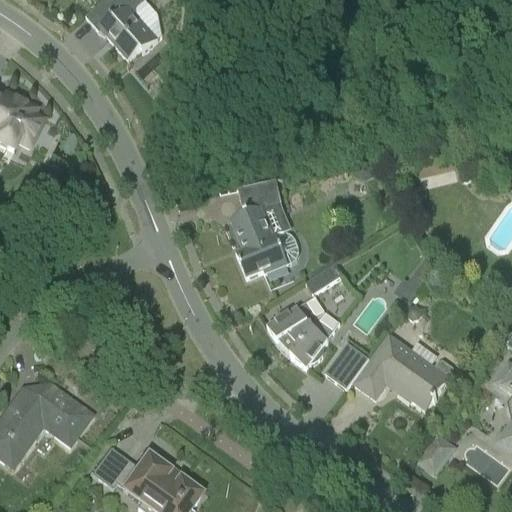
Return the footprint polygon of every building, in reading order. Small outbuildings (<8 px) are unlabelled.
[(109,0),(84,23),(98,38),(101,36),(127,66),(139,55),(142,59),(143,58),(157,46),(143,30),(135,21),(135,14),(143,7),(145,6),(143,4),(139,0),(109,0)] [(0,155),(4,157),(6,153),(12,156),(16,147),(28,153),(31,146),(33,147),(40,133),(38,132),(41,125),(31,120),(34,115),(12,104),(0,98),(0,155)] [(367,166),(349,175),(352,184),(363,188),(375,183),(367,166)] [(275,185),(236,194),(242,220),(229,225),(239,249),(242,247),(245,255),(235,259),(245,284),(262,277),(263,280),(288,270),(293,266),(296,261),(296,254),(294,247),(289,242),(283,239),(277,239),(271,241),(260,214),(267,211),(280,208),(275,185)] [(422,265),(406,288),(417,295),(433,273),(422,265)] [(310,285),(304,289),(312,301),(342,281),(335,270),(333,267),(308,282),(310,285)] [(323,352),(327,346),(340,329),(324,318),(314,302),(266,333),(277,350),(289,363),(306,375),(310,370),(312,369),(314,368),(316,367),(318,365),(321,361),(322,358),(323,352)] [(407,312),(404,317),(405,322),(410,326),(417,325),(420,320),(420,315),(414,311),(407,312)] [(511,336),(503,349),(511,355),(511,336)] [(437,368),(433,374),(388,342),(354,390),(374,405),(388,386),(400,395),(397,398),(410,408),(411,406),(425,416),(452,378),(452,374),(442,367),(437,368)] [(346,349),(323,380),(346,396),(368,365),(346,349)] [(511,376),(500,392),(511,400),(506,410),(510,426),(511,427),(511,428),(502,442),(511,449),(511,376)] [(64,402),(48,390),(46,389),(21,393),(0,421),(0,466),(3,468),(15,451),(23,457),(41,432),(68,452),(91,421),(69,405),(68,407),(63,403),(64,402)] [(437,444),(420,468),(433,477),(443,464),(439,461),(446,451),(437,444)] [(128,472),(130,469),(109,453),(90,479),(111,494),(115,490),(139,508),(136,511),(191,511),(201,500),(178,483),(177,486),(167,479),(169,477),(146,460),(134,477),(128,472)]
